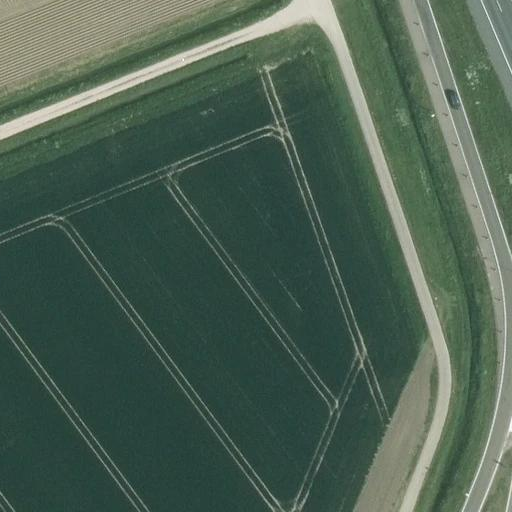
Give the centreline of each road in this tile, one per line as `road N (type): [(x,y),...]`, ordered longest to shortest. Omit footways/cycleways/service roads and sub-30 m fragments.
road 1 (unclassified): [(403,511),(441,396),(437,327),(317,0)]
road 2 (track): [(0,137),(321,10)]
road 3 (motorway): [(417,0),(511,297)]
